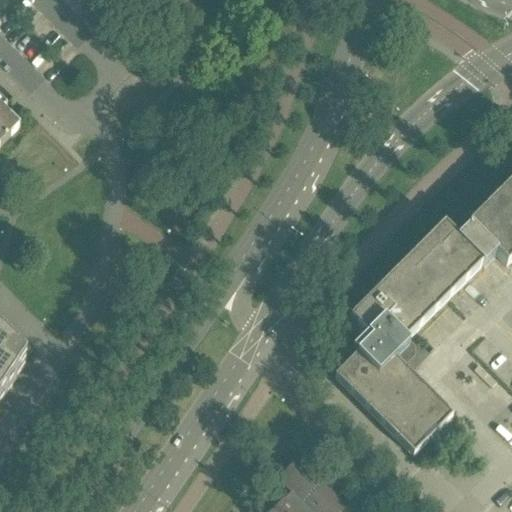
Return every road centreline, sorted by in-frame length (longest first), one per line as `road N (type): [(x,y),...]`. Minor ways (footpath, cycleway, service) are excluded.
road 1 (primary): [(139,511),(409,127),(511,51)]
road 2 (primary): [(364,0),(291,198),(72,511)]
road 3 (residential): [(0,455),(89,311),(115,212),(118,167),(101,136)]
road 4 (residential): [(42,0),(138,97),(101,136)]
road 5 (residential): [(101,136),(89,142),(0,52)]
